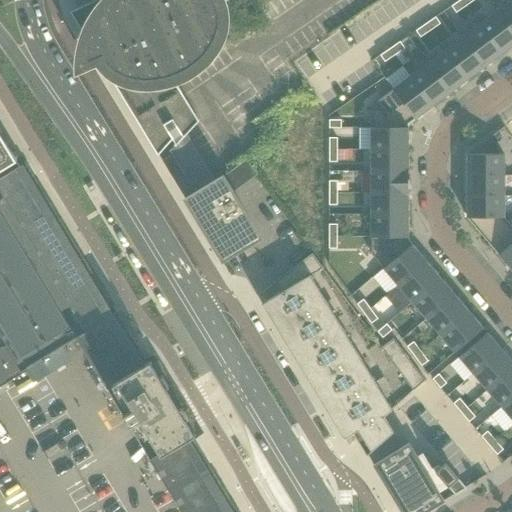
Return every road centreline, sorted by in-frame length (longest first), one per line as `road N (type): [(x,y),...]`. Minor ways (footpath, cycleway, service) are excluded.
road 1 (residential): [(511,80),(448,128),(436,152),(443,240),(511,322)]
road 2 (residential): [(343,511),(337,470),(233,309),(175,280)]
road 3 (secondary): [(175,280),(40,73)]
road 4 (secondary): [(286,464),(175,280)]
